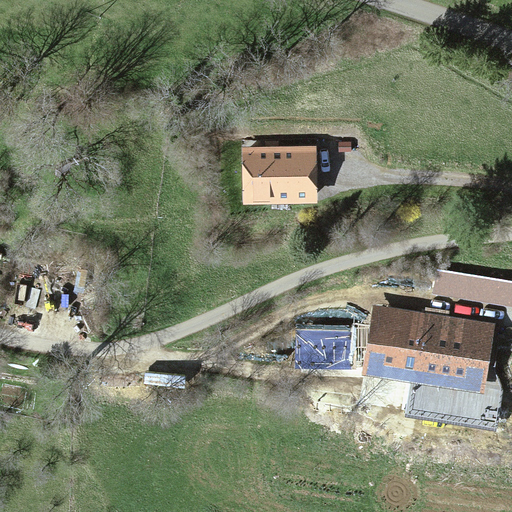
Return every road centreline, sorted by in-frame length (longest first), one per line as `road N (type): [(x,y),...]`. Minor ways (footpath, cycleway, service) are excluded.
road 1 (unclassified): [(511,234),(373,253),(132,345),(81,350),(0,336)]
road 2 (track): [(106,349),(379,386)]
road 3 (unclassified): [(391,0),(511,41)]
